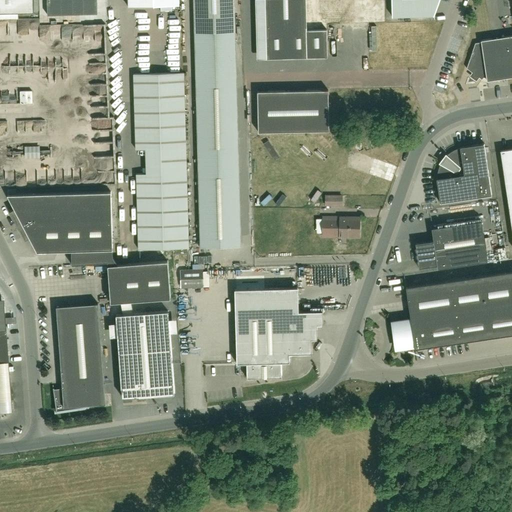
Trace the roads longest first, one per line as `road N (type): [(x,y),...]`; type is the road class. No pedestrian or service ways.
road 1 (unclassified): [(40,445),(295,403),(313,398),(338,367)]
road 2 (unclassified): [(338,367),(416,149),(436,126)]
road 3 (unclassified): [(40,445),(27,303),(0,244)]
road 4 (unclassified): [(511,361),(419,373),(338,367)]
road 5 (unknown): [(123,0),(133,166)]
road 6 (unclassified): [(436,126),(427,91),(458,0)]
